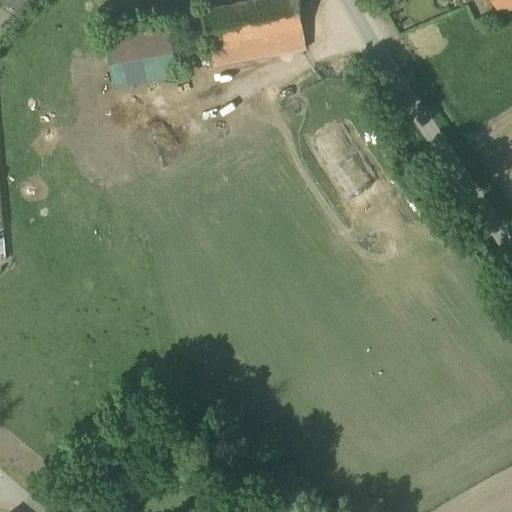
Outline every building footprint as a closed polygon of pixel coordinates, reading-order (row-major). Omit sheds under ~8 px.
[(0,0),(21,17),(34,0),(0,0)] [(213,64),(306,47),(297,0),(246,0),(203,8),(213,64)] [(511,0),(493,0),(498,8),(499,8),(511,0)] [(116,85),(177,73),(168,23),(106,35),(116,85)] [(252,487),(272,505),(285,490),(265,472),(252,487)]
